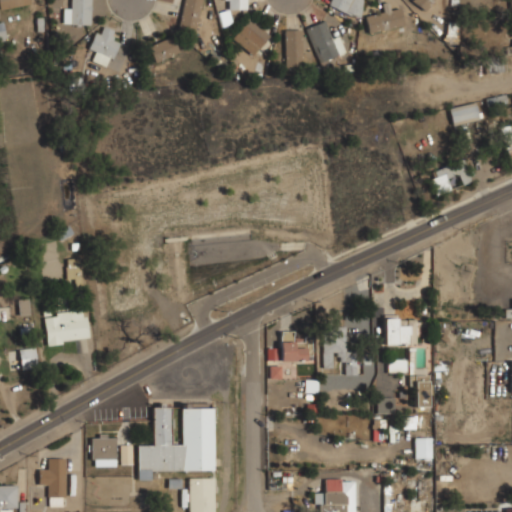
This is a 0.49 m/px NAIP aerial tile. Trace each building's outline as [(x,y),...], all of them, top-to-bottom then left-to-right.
[(0,0),(0,9),(31,4),(30,0),(0,0)] [(63,23),(91,24),(91,0),(68,0),(68,2),(63,2),(63,23)] [(201,0),(182,0),(177,29),(195,32),(201,0)] [(225,0),(225,9),(247,9),(247,0),(225,0)] [(412,0),(411,2),(426,11),(432,0),(412,0)] [(403,24),(399,7),(364,16),(368,33),(403,24)] [(218,12),(222,26),(231,23),(227,10),(218,12)] [(233,35),(256,53),(270,35),(247,17),(233,35)] [(337,33),(332,35),(325,19),(307,26),(322,61),(344,52),(337,33)] [(95,51),(91,60),(109,67),(118,43),(110,40),(114,30),(98,23),(88,49),(95,51)] [(303,29),(283,29),(283,65),(303,65),(303,29)] [(155,62),(180,51),(173,35),(147,46),(155,62)] [(485,61),(485,72),(504,72),(504,61),(485,61)] [(485,97),(486,107),(506,104),(505,94),(485,97)] [(448,107),(451,124),(479,118),(475,102),(448,107)] [(509,166),(511,165),(511,123),(500,126),(509,166)] [(428,172),(435,195),(451,190),(447,178),(458,174),(461,184),(470,181),(463,160),(428,172)] [(65,261),(65,280),(80,280),(80,261),(65,261)] [(17,299),(18,315),(29,315),(28,298),(17,299)] [(88,339),(85,308),(42,313),(46,344),(88,339)] [(511,318),(511,308),(503,309),(503,319),(511,318)] [(383,318),(383,343),(416,343),(416,318),(383,318)] [(337,374),(355,374),(355,327),(322,327),(322,367),(337,367),(337,374)] [(311,360),(311,339),(294,339),(294,331),(278,331),(278,360),(311,360)] [(36,348),(18,348),(17,368),(36,368),(36,348)] [(406,359),(387,359),(387,372),(406,372),(406,359)] [(268,379),(280,378),(280,365),(268,366),(268,379)] [(428,379),(413,379),(413,407),(428,407),(428,379)] [(395,398),(376,398),(376,412),(395,412),(395,398)] [(214,470),(214,407),(181,407),(181,444),(169,444),(169,407),(151,407),(152,444),(136,445),(137,479),(151,479),(151,470),(214,470)] [(89,466),(115,466),(115,435),(89,435),(89,466)] [(432,457),(432,437),(414,437),(414,457),(432,457)] [(131,464),(131,444),(119,445),(119,465),(131,464)] [(38,468),(38,487),(47,487),(47,497),(65,497),(65,458),(47,458),(47,468),(38,468)] [(188,511),(214,511),(214,477),(188,477),(188,511)] [(355,511),(356,479),(323,479),(323,491),(313,491),(313,508),(318,508),(318,511),(355,511)] [(0,511),(14,511),(14,485),(0,485),(0,511)]
